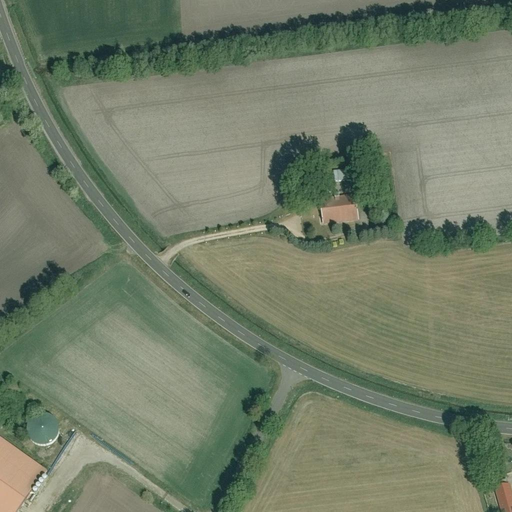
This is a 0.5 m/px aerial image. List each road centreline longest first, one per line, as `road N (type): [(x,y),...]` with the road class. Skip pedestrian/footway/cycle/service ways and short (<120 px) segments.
road 1 (tertiary): [(0,9),(34,104),(68,162),(102,209),(194,299),(330,384),(446,422),(511,432)]
road 2 (track): [(192,511),(84,444),(46,511)]
road 3 (track): [(154,265),(184,243),(297,223),(312,192)]
road 4 (track): [(297,368),(220,511)]
